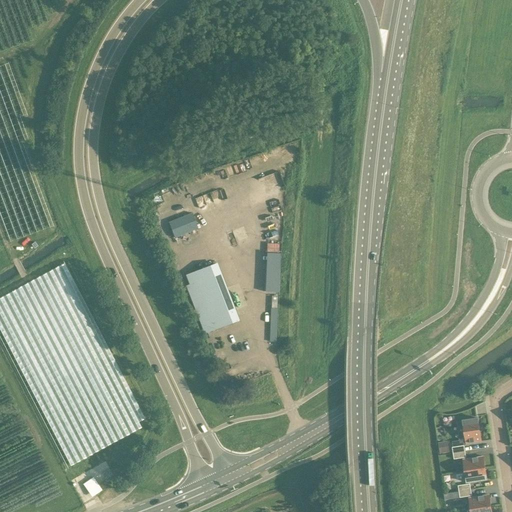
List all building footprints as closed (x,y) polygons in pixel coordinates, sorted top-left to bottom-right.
[(174,238),(176,237),(198,229),(191,213),(168,223),(174,238)] [(268,253),(267,292),(281,292),(282,253),(268,253)] [(239,321),(216,264),(192,273),(196,282),(185,286),(200,325),(211,321),(215,331),(239,321)] [(462,421),(465,443),(480,441),(476,419),(462,421)] [(446,442),(438,443),(440,453),(448,452),(446,442)] [(464,471),(484,468),(482,457),(462,460),(464,471)] [(486,480),(484,468),(464,471),(466,483),(486,480)] [(470,510),(490,507),(488,495),(468,498),(470,510)]
